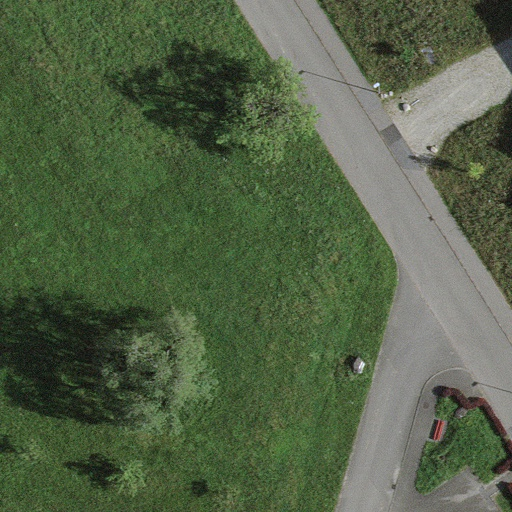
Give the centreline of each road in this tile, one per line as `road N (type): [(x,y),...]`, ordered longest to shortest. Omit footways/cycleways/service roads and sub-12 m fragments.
road 1 (residential): [(272,0),(511,383)]
road 2 (track): [(362,511),(398,387),(444,272)]
